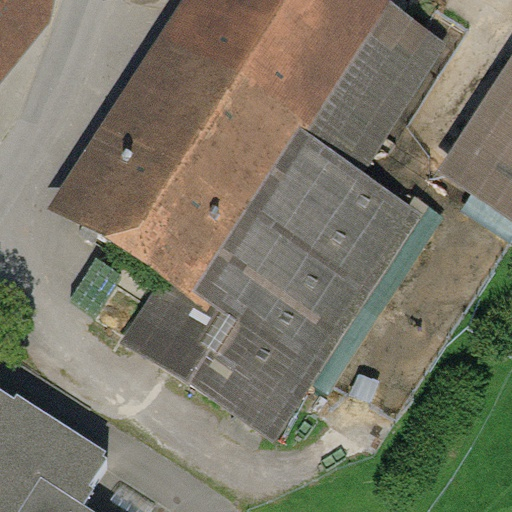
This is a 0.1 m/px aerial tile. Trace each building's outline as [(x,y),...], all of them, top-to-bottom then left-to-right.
[(0,0),(0,72),(48,10),(50,0),(0,0)] [(418,44),(349,0),(232,0),(85,229),(174,286),(131,352),(270,441),(414,217),(348,175),(376,132),(366,126),(418,44)] [(511,210),(511,96),(460,177),(511,210)] [(431,137),(461,150),(479,110),(449,97),(431,137)] [(81,511),(108,472),(0,401),(0,511),(81,511)]
